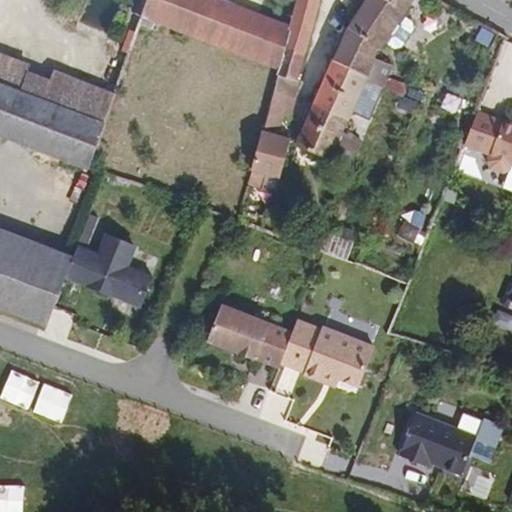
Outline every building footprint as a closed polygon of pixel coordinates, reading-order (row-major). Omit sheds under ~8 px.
[(199,0),(153,0),(143,25),(279,72),(283,56),(289,31),(199,0)] [(297,0),(289,31),(283,56),(304,64),(322,0),(297,0)] [(384,93),(395,98),(397,94),(391,92),(392,87),(388,86),(393,72),(376,64),(418,0),(371,0),(367,8),(351,34),(332,73),(384,93)] [(120,66),(127,69),(137,41),(131,39),(120,66)] [(297,85),(304,64),(283,56),(279,72),(277,79),(297,85)] [(0,58),(0,85),(105,126),(117,95),(59,74),(56,83),(35,76),(37,71),(0,58)] [(374,115),(384,93),(332,73),(315,109),(349,125),(357,106),(374,115)] [(277,79),(273,94),(294,101),(300,86),(297,85),(277,79)] [(0,85),(0,137),(22,146),(89,168),(105,126),(0,85)] [(273,94),(248,185),(259,188),(263,175),(281,179),(282,180),(290,150),(292,143),(275,138),(280,121),(291,124),(293,116),(290,115),(294,101),(273,94)] [(349,125),(315,109),(298,144),(331,161),(333,158),(340,143),(349,125)] [(506,169),(511,170),(511,131),(469,117),(456,150),(484,161),(483,168),(485,174),(500,178),(505,176),(506,169)] [(333,158),(349,169),(357,152),(340,143),(333,158)] [(263,175),(259,188),(276,193),(281,179),(263,175)] [(0,312),(48,331),(66,282),(74,252),(0,226),(0,312)] [(310,233),(308,237),(318,241),(321,237),(310,233)] [(143,311),(154,283),(127,273),(138,245),(110,234),(108,241),(100,251),(77,243),(74,252),(66,282),(143,311)] [(302,249),(323,257),(326,258),(331,242),(321,237),(318,241),(308,237),(302,249)] [(256,362),(279,369),(281,365),(293,335),(222,308),(208,344),(255,360),(256,362)] [(322,332),(298,322),(293,335),(281,365),(305,375),(305,377),(337,388),(339,380),(359,388),(374,348),(324,328),(322,332)] [(482,420),(464,414),(459,428),(477,435),(482,420)] [(417,415),(400,457),(428,468),(430,464),(462,476),(478,438),(417,415)] [(506,426),(485,418),(478,438),(498,445),(506,426)]
